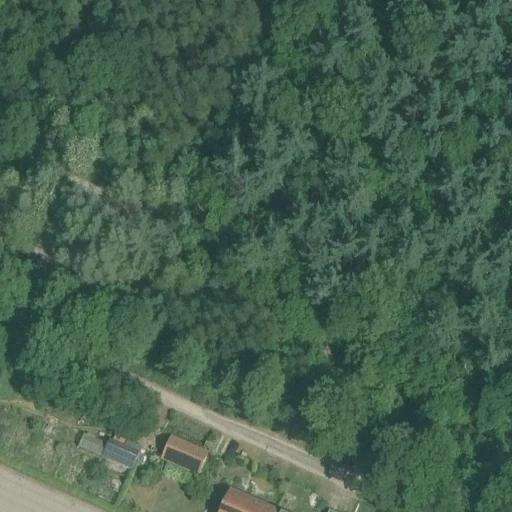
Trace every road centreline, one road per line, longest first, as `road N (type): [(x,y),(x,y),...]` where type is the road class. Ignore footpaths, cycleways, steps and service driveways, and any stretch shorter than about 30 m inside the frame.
road 1 (unclassified): [(428,511),(148,383)]
road 2 (track): [(148,383),(0,319)]
